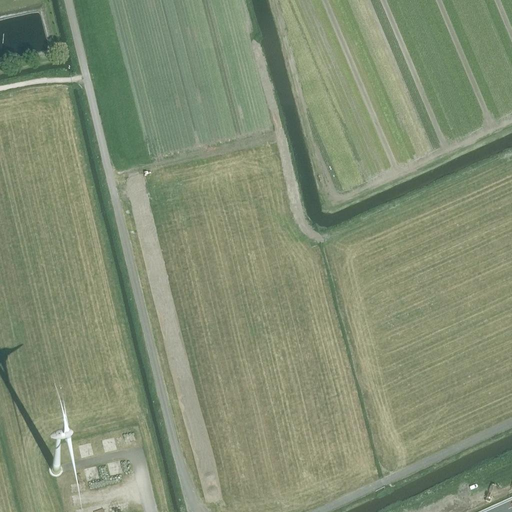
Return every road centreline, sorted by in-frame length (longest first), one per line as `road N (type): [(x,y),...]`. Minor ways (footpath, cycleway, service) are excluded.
road 1 (track): [(196,511),(68,0)]
road 2 (track): [(319,511),(511,422)]
road 3 (track): [(78,466),(136,453),(152,511)]
